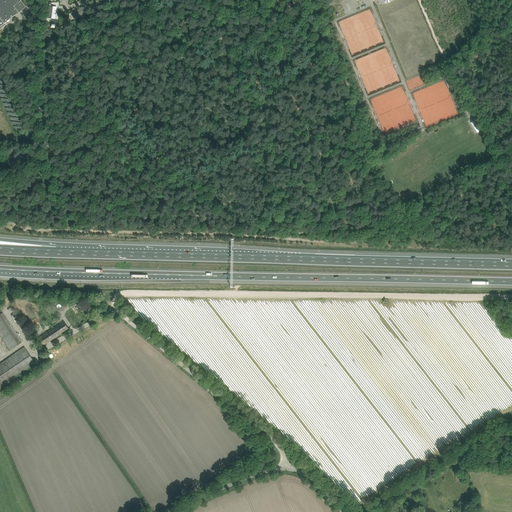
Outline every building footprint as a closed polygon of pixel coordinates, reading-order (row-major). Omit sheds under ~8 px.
[(0,0),(0,29),(6,25),(5,24),(6,23),(27,7),(21,0),(0,0)] [(98,8),(96,3),(95,4),(94,3),(87,6),(90,11),(98,8)] [(48,15),(47,17),(55,18),(56,7),(49,6),(48,9),(48,15)] [(71,12),(74,19),(87,13),(84,6),(76,10),(75,10),(71,12)] [(483,129),(477,119),(473,121),(479,131),(483,129)] [(60,314),(68,307),(64,302),(56,310),(60,314)] [(2,313),(0,314),(0,334),(10,348),(21,339),(2,313)] [(28,322),(32,329),(40,324),(36,318),(28,322)] [(59,335),(58,334),(68,328),(63,321),(37,339),(41,346),(59,335)] [(0,363),(0,387),(35,364),(24,348),(0,363)]
